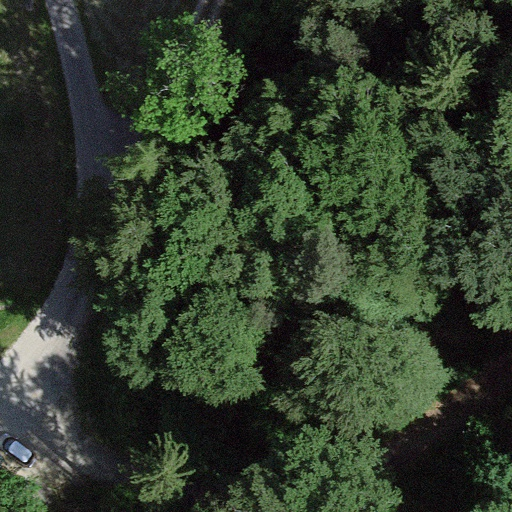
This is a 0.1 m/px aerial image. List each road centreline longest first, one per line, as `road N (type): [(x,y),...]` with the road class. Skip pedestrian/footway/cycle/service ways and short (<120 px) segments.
road 1 (track): [(511,387),(385,460),(288,499),(123,469),(72,447),(27,402)]
road 2 (track): [(27,402),(60,304),(111,194),(157,134),(217,0)]
road 3 (track): [(111,194),(94,95),(65,0)]
